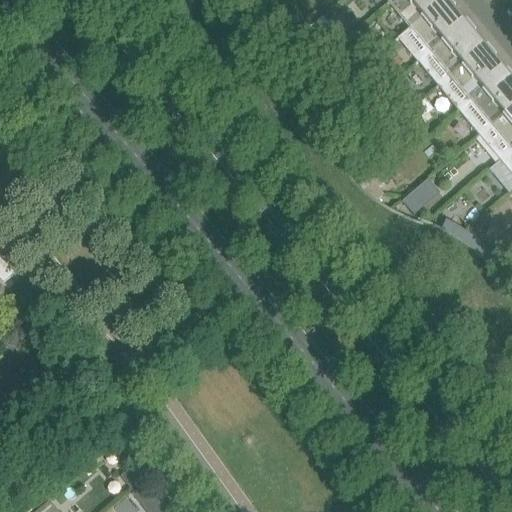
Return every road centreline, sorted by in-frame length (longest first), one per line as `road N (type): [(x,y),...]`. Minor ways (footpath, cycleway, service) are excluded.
road 1 (secondary): [(3,0),(438,511)]
road 2 (secondary): [(511,505),(89,0)]
